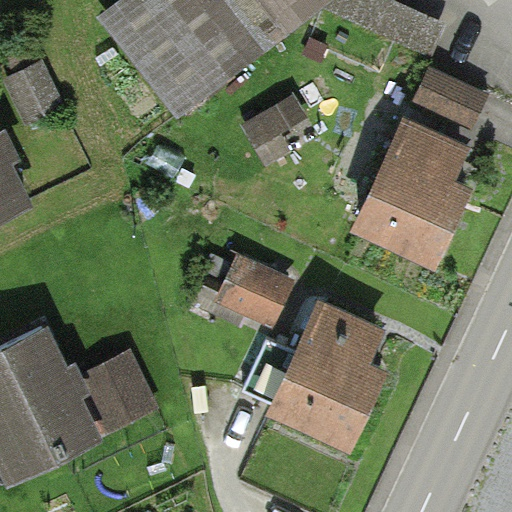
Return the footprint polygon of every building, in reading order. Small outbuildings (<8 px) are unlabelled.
[(134,0),(109,20),(181,113),(235,71),(228,61),(307,0),(134,0)] [(448,22),(399,0),(316,0),(435,53),(448,22)] [(50,65),(9,84),(31,131),(72,113),(50,65)] [(487,94),(432,69),(419,97),(474,122),(487,94)] [(303,114),(293,96),(268,111),(278,128),(303,114)] [(0,102),(0,228),(48,206),(0,102)] [(450,138),(408,119),(360,220),(433,254),(466,184),(435,170),(450,138)] [(273,315),(288,284),(240,260),(228,285),(208,275),(196,300),(243,323),(252,305),(273,315)] [(365,321),(324,302),(300,353),(269,338),(246,388),(350,437),(383,367),(351,352),(365,321)] [(70,328),(0,359),(0,445),(18,486),(121,440),(89,372),(70,328)] [(89,372),(121,440),(174,416),(143,347),(89,372)]
